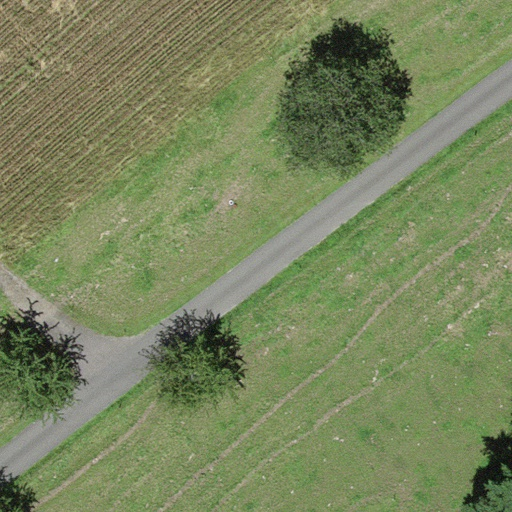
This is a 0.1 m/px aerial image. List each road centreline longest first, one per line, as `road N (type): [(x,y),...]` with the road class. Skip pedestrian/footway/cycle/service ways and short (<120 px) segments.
road 1 (unclassified): [(0,455),(99,373),(511,78)]
road 2 (track): [(99,373),(0,282)]
